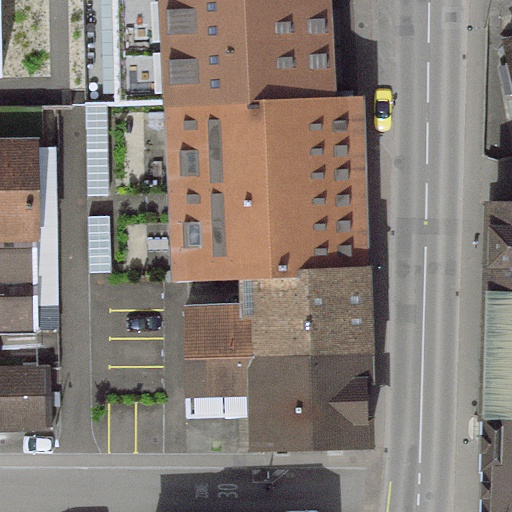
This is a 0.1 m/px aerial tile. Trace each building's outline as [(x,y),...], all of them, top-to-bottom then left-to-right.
[(112,0),(115,107),(163,106),(337,97),(332,0),(112,0)] [(511,35),(502,38),(511,83),(511,35)] [(337,97),(163,106),(172,285),(238,281),(298,279),(298,269),(369,267),(362,96),(337,97)] [(108,105),(85,106),(87,196),(109,196),(108,105)] [(36,107),(0,107),(0,137),(38,136),(36,107)] [(38,136),(0,137),(0,241),(34,241),(40,241),(38,136)] [(511,203),(483,202),(482,419),(511,418),(511,203)] [(112,272),(110,215),(87,215),(88,272),(112,272)] [(0,333),(35,333),(34,241),(0,241),(0,333)] [(298,279),(238,281),(239,301),(182,303),(183,358),(371,353),(369,267),(298,269),(298,279)] [(371,353),(183,358),(184,398),(248,396),(249,451),(373,448),(371,353)] [(46,367),(0,367),(0,432),(48,431),(46,367)] [(511,511),(511,418),(482,419),(479,511),(511,511)]
